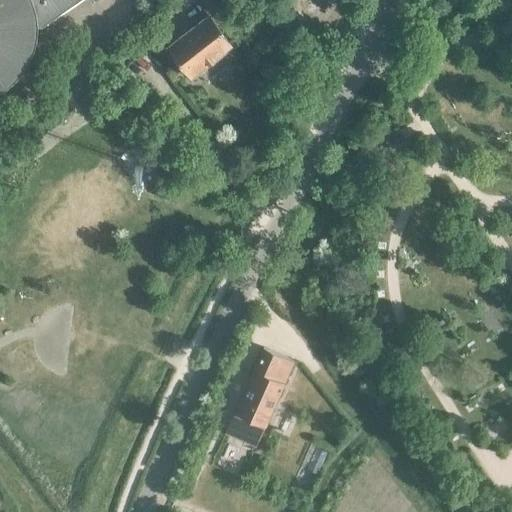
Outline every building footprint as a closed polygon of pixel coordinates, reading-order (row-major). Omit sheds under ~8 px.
[(0,0),(0,89),(2,89),(6,86),(10,83),(13,80),(17,77),(20,73),(23,70),(26,66),(28,62),(30,57),(32,53),(34,49),(35,44),(36,39),(37,35),(37,30),(42,30),(84,0),(90,0),(93,4),(98,0),(0,0)] [(191,78),(232,46),(208,15),(167,46),(191,78)] [(397,129),(385,137),(393,149),(404,142),(397,129)] [(256,446),(294,361),(263,347),(225,432),(256,446)] [(285,483),(312,422),(281,408),(254,468),(255,469),(253,473),(259,475),(260,472),(285,483)]
